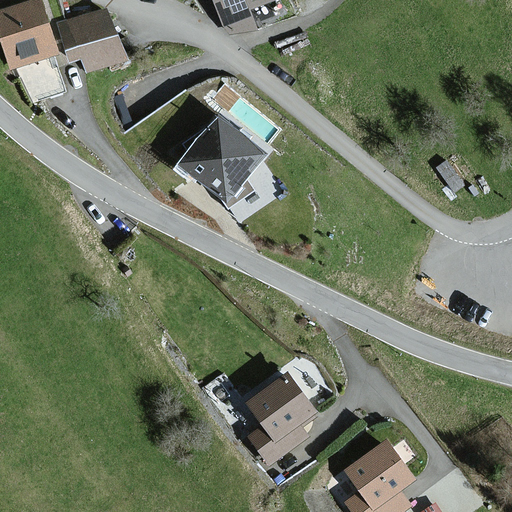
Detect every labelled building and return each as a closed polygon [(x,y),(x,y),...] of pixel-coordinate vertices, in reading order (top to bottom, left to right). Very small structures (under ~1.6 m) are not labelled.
[(273,0),(213,0),(227,37),(253,28),(246,10),(273,0)] [(52,55),(36,5),(0,15),(0,36),(10,68),(52,55)] [(119,61),(103,9),(59,22),(70,60),(85,55),(89,70),(119,61)] [(264,154),(219,118),(183,165),(227,200),(264,154)] [(311,415),(282,377),(244,405),(261,428),(248,438),(267,463),(303,437),(296,427),(311,415)] [(409,481),(380,443),(342,471),(360,494),(346,504),(352,511),(397,511),(407,505),(396,491),(409,481)]
